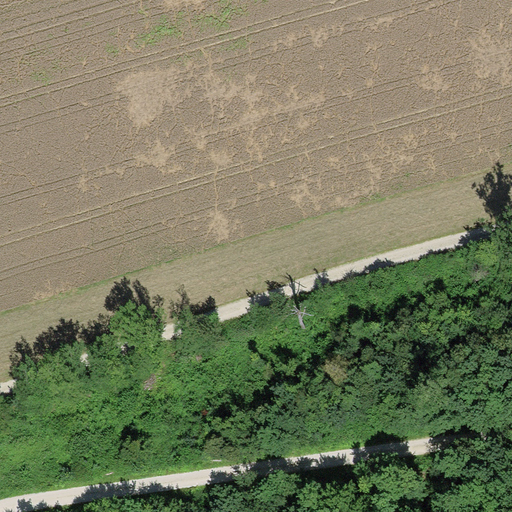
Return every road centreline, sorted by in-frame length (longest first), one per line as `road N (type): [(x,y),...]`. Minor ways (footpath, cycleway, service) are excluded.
road 1 (track): [(511,225),(250,298),(0,391)]
road 2 (track): [(0,508),(511,435)]
